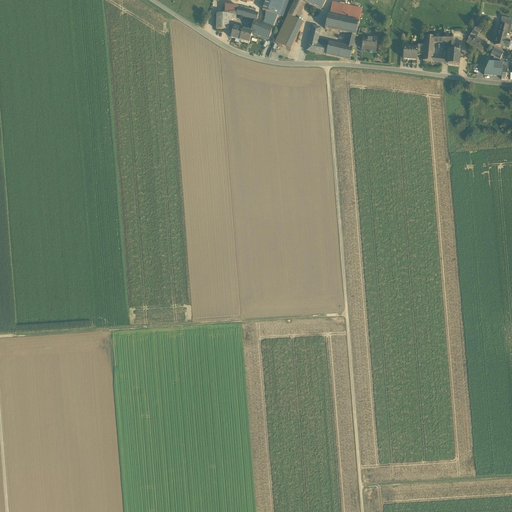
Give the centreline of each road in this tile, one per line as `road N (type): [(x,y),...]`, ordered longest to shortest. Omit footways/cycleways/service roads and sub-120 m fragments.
road 1 (residential): [(511,86),(352,64),(275,64),(235,54),(151,0)]
road 2 (track): [(346,313),(0,335)]
road 3 (track): [(326,64),(346,313)]
road 4 (track): [(346,313),(362,511)]
road 5 (track): [(511,476),(360,486)]
